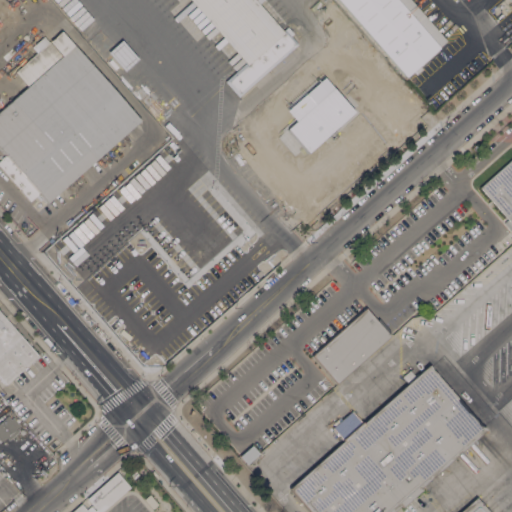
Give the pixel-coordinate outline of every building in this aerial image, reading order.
[(254,0),(281,30),(286,25),(292,33),(290,35),(297,44),(237,96),(224,81),(244,63),(189,0),(254,0)] [(409,0),(446,42),(439,48),(404,79),(335,0),(409,0)] [(140,121),(46,203),(0,150),(0,111),(27,87),(14,72),(60,32),(140,121)] [(511,228),(510,230),(504,222),(506,219),(478,187),(503,164),(511,156),(511,228)] [(85,216),(84,215),(93,207),(94,208),(96,207),(102,214),(101,216),(100,216),(109,227),(91,242),(88,238),(80,245),(67,230),(85,216)] [(119,217),(109,225),(101,216),(102,214),(111,207),(119,217)] [(115,258),(124,268),(130,263),(137,271),(148,262),(155,269),(148,275),(163,292),(161,293),(164,296),(141,315),(132,322),(130,320),(129,321),(100,288),(96,291),(88,281),(115,258)] [(352,367),(335,383),(310,355),(328,339),(364,307),(375,320),(378,318),(389,331),(386,333),(388,335),(352,367)] [(0,355),(0,311),(22,336),(0,355)] [(159,336),(177,320),(187,331),(168,347),(175,354),(165,363),(141,335),(144,332),(152,342),(158,336),(159,336)] [(38,355),(5,384),(0,378),(0,355),(22,336),(38,355)] [(484,429),(418,488),(420,490),(400,507),(398,505),(390,511),(308,511),(287,488),(341,440),(340,439),(330,428),(350,410),(361,423),(384,403),(427,364),(430,368),(479,424),(484,429)] [(0,441),(0,421),(7,416),(10,419),(12,417),(25,432),(21,436),(23,438),(18,442),(19,443),(9,452),(0,441)] [(242,463),(254,453),(249,446),(237,455),(242,463)] [(86,499),(116,472),(129,486),(100,511),(98,511),(95,509),(86,499)] [(457,511),(474,497),(487,511),(457,511)] [(70,511),(80,503),(85,509),(87,511),(70,511)]
